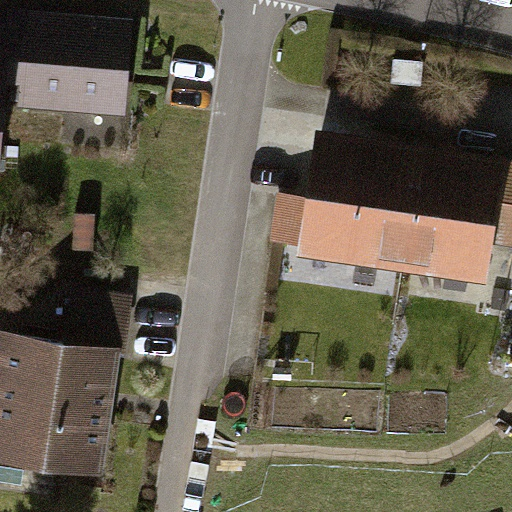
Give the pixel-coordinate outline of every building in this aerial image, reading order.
[(0,24),(0,67),(7,68),(6,78),(25,80),(23,103),(122,111),(129,20),(41,13),(40,27),(0,24)] [(304,253),(405,267),(421,151),(320,137),(304,253)] [(509,163),(421,151),(405,267),(493,279),(497,247),(509,163)] [(511,163),(509,163),(497,247),(511,249),(511,163)] [(95,223),(67,221),(65,250),(92,252),(95,223)] [(68,349),(0,338),(0,398),(1,398),(0,406),(0,463),(108,480),(135,297),(77,289),(68,349)]
